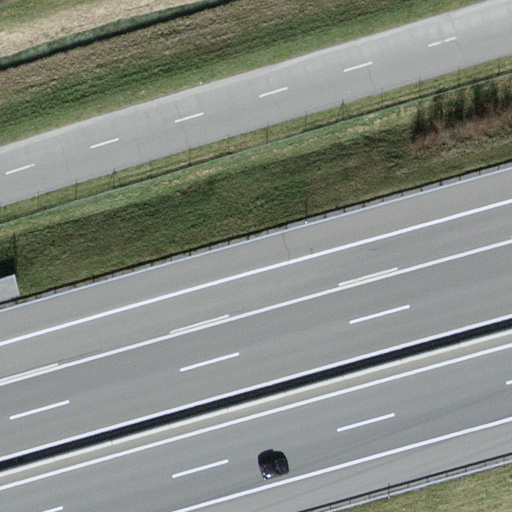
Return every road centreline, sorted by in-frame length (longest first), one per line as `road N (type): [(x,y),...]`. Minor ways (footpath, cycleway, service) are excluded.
road 1 (unclassified): [(511,35),(0,195)]
road 2 (motorway): [(511,276),(0,419)]
road 3 (motorway): [(48,511),(511,383)]
